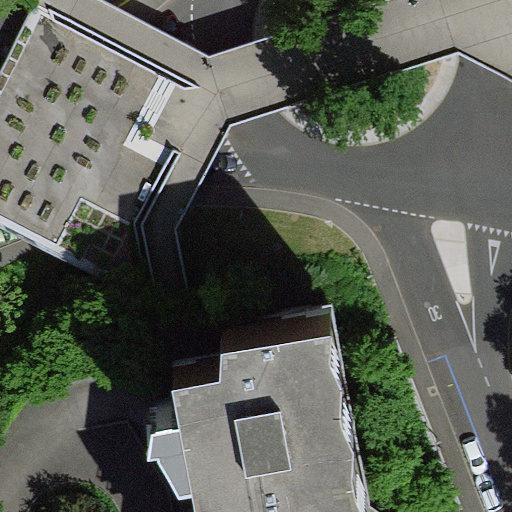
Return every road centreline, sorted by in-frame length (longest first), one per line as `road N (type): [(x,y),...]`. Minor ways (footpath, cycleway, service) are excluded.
road 1 (tertiary): [(0,206),(216,151),(270,146)]
road 2 (tertiary): [(214,0),(163,38),(0,124)]
road 3 (residential): [(476,362),(444,172)]
road 4 (tertiary): [(270,146),(322,169),(444,172)]
road 5 (tertiary): [(230,0),(223,32),(230,72),(270,146)]
